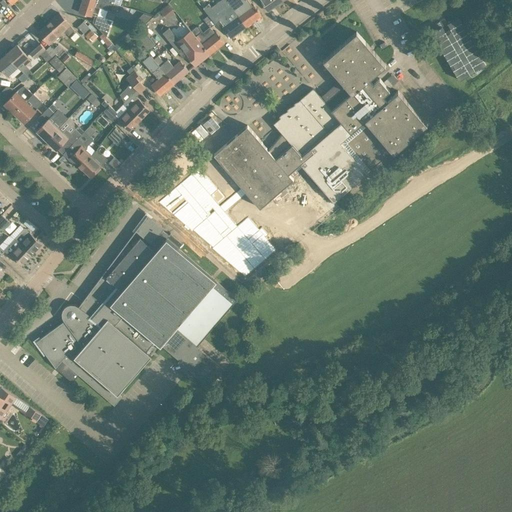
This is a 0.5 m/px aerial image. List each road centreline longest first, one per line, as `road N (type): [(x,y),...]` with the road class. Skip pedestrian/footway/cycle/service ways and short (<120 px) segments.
road 1 (unclassified): [(92,212),(195,103),(319,0)]
road 2 (track): [(256,511),(472,394),(499,339)]
road 3 (residential): [(92,212),(0,122)]
